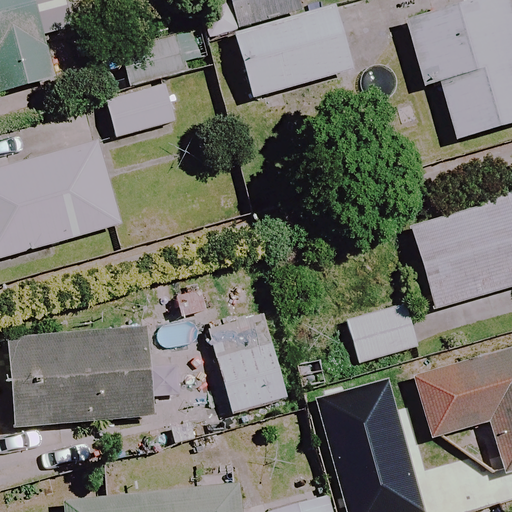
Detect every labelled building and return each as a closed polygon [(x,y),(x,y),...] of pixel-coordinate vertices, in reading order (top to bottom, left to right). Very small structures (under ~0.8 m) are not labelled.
[(0,0),(0,96),(51,82),(27,0),(0,0)] [(216,0),(228,39),(295,20),(289,0),(216,0)] [(511,127),(511,50),(497,0),(495,0),(399,28),(418,92),(433,88),(450,146),(511,127)] [(295,20),(228,39),(246,104),(344,76),(326,11),(295,20)] [(171,125),(159,87),(98,105),(109,143),(171,125)] [(0,262),(113,230),(89,147),(0,172),(0,262)] [(511,290),(511,199),(403,232),(428,316),(511,290)] [(407,333),(399,306),(338,323),(352,369),(412,351),(407,333)] [(143,424),(136,333),(0,343),(0,375),(5,435),(143,424)] [(283,401),(267,348),(211,364),(226,417),(283,401)] [(511,351),(406,383),(424,444),(482,427),(498,479),(511,474),(511,351)] [(409,511),(395,454),(335,469),(346,511),(409,511)] [(233,511),(231,488),(57,506),(57,511),(233,511)]
